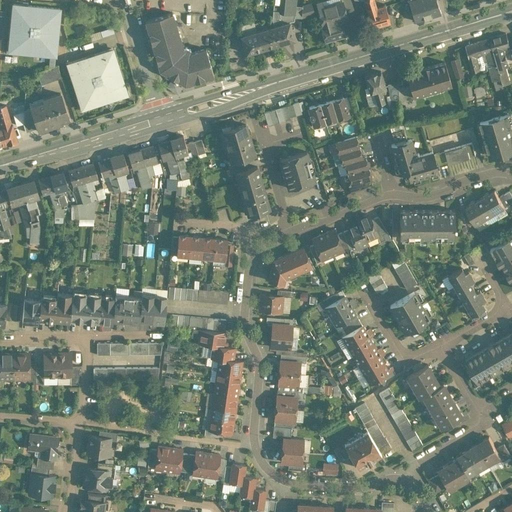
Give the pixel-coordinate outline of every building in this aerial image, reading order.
[(281,0),(280,9),(280,11),(286,11),(295,12),(296,5),(296,0),(281,0)] [(385,5),(377,7),(374,0),(363,0),(372,28),(390,23),(385,5)] [(408,0),(415,20),(440,13),(436,0),(408,0)] [(326,6),(336,38),(344,36),(346,35),(341,21),(347,19),(342,1),(326,6)] [(60,8),(13,3),(10,40),(7,39),(6,52),(19,53),(19,50),(50,54),(49,67),(54,65),(60,8)] [(302,8),(301,16),(314,12),(311,3),(302,6),(302,8)] [(302,8),(302,6),(296,5),(295,12),(286,11),(289,21),(294,19),(295,15),(301,16),(302,8)] [(336,38),(326,6),(318,8),(323,25),(320,26),(325,41),(326,41),(336,38)] [(286,11),(280,11),(280,9),(274,8),(273,10),(273,18),(272,20),(274,25),(279,43),(294,38),(291,25),(289,21),(286,11)] [(151,38),(178,30),(172,12),(151,18),(145,20),(151,38)] [(256,31),(261,48),(279,43),(274,25),(270,27),(256,31)] [(113,27),(60,44),(62,49),(115,31),(113,27)] [(173,76),(188,48),(186,46),(183,47),(178,30),(151,38),(160,69),(173,76)] [(252,32),(241,35),(246,52),(261,48),(256,31),(252,32)] [(506,33),(490,38),(494,52),(501,79),(503,85),(510,83),(506,66),(508,65),(503,49),(510,47),(506,33)] [(490,38),(480,41),(483,55),(485,62),(491,60),(493,66),(490,67),(493,79),(497,91),(504,89),(503,85),(501,79),(494,52),(490,38)] [(480,41),(465,46),(472,72),(480,70),(476,57),(483,55),(480,41)] [(112,48),(68,63),(79,97),(77,98),(81,110),(93,106),(92,104),(117,96),(118,98),(130,94),(126,82),(124,83),(112,48)] [(188,48),(173,76),(185,83),(214,75),(206,48),(191,52),(191,49),(188,48)] [(458,56),(451,58),(456,78),(464,76),(458,56)] [(430,66),(421,69),(406,73),(410,85),(413,96),(414,96),(451,85),(445,62),(430,66)] [(49,67),(37,71),(41,84),(61,77),(58,67),(58,64),(54,65),(49,67)] [(380,71),(365,76),(370,93),(374,92),(377,104),(385,102),(382,94),(385,93),(386,88),(380,71)] [(400,79),(388,83),(391,104),(398,103),(399,88),(400,79)] [(464,85),(466,96),(473,95),(470,83),(464,85)] [(410,85),(399,88),(398,103),(405,104),(406,107),(416,104),(414,96),(413,96),(410,85)] [(484,86),(475,87),(477,97),(485,96),(484,86)] [(61,93),(43,99),(44,102),(31,106),(31,107),(38,127),(39,129),(69,119),(61,93)] [(343,96),(332,100),(337,119),(349,115),(343,96)] [(332,100),(320,103),(326,122),(337,119),(332,100)] [(298,101),(292,103),(296,114),(302,113),(298,101)] [(292,103),(287,105),(290,116),(296,114),(292,103)] [(320,103),(309,106),(311,113),(309,115),(310,118),(312,119),(314,126),(326,122),(320,103)] [(6,104),(0,105),(0,121),(0,123),(0,124),(1,126),(0,126),(0,140),(1,144),(8,142),(16,139),(12,123),(11,123),(6,104)] [(287,105),(281,106),(285,120),(291,118),(290,116),(287,105)] [(281,106),(275,108),(279,121),(285,120),(281,106)] [(31,107),(24,109),(23,122),(26,131),(38,127),(31,107)] [(275,108),(269,110),(273,123),(279,121),(275,108)] [(273,123),(269,110),(264,112),(268,125),(273,123)] [(20,112),(14,114),(17,124),(23,122),(20,112)] [(509,113),(480,121),(481,122),(478,123),(480,129),(482,128),(486,141),(483,141),(486,150),(489,149),(490,156),(511,149),(511,123),(511,121),(511,120),(511,113),(509,114),(509,113)] [(470,115),(425,127),(432,150),(433,154),(467,145),(472,143),(478,165),(484,163),(473,127),(470,115)] [(402,122),(390,125),(395,143),(407,139),(402,122)] [(245,123),(222,130),(228,149),(251,143),(245,123)] [(170,138),(170,139),(180,171),(180,173),(182,178),(189,177),(181,153),(187,151),(185,143),(183,134),(170,138)] [(356,136),(335,142),(338,152),(359,146),(356,136)] [(201,138),(194,140),(198,154),(205,152),(201,138)] [(395,143),(391,144),(391,146),(388,146),(390,152),(393,151),(396,164),(394,164),(395,170),(398,169),(399,171),(403,170),(405,177),(409,176),(410,179),(413,178),(414,181),(420,179),(419,176),(431,173),(432,175),(437,174),(437,171),(438,171),(433,154),(432,150),(419,154),(418,152),(415,153),(411,138),(407,139),(395,143)] [(170,139),(158,143),(162,158),(172,155),(173,157),(167,159),(171,173),(180,171),(170,139)] [(194,140),(185,143),(187,151),(190,150),(192,156),(198,154),(194,140)] [(251,143),(228,149),(231,160),(231,161),(244,157),(254,154),(251,143)] [(153,144),(140,148),(147,170),(149,176),(152,175),(155,174),(152,164),(155,163),(154,161),(157,160),(153,144)] [(467,145),(444,151),(448,163),(470,157),(467,145)] [(359,146),(338,152),(341,163),(344,162),(362,157),(362,156),(359,146)] [(140,148),(128,152),(133,167),(138,165),(139,167),(138,167),(139,171),(138,171),(142,188),(152,185),(151,182),(150,182),(150,180),(149,176),(147,170),(140,148)] [(307,151),(280,159),(288,187),(315,179),(307,151)] [(123,153),(110,156),(111,157),(115,173),(116,172),(117,177),(119,185),(128,182),(124,170),(128,169),(123,153)] [(362,157),(344,162),(347,173),(368,166),(365,156),(362,156),(362,157)] [(115,173),(111,157),(98,161),(103,176),(108,174),(110,180),(111,179),(113,187),(119,185),(117,177),(116,172),(115,173)] [(244,157),(231,161),(231,160),(226,162),(228,168),(246,163),(244,157)] [(93,162),(81,166),(91,200),(96,199),(98,198),(92,179),(98,177),(93,162)] [(246,163),(228,168),(230,174),(236,172),(247,168),(246,163)] [(91,200),(81,166),(68,169),(73,185),(78,183),(83,202),(84,203),(91,200)] [(247,168),(236,172),(239,183),(260,177),(257,166),(247,168)] [(368,166),(347,173),(350,182),(350,183),(366,179),(371,177),(368,166)] [(63,171),(51,174),(51,175),(55,190),(57,195),(60,206),(67,203),(62,188),(68,186),(63,171)] [(57,195),(55,190),(51,175),(51,174),(38,178),(43,194),(49,192),(55,208),(60,206),(57,195)] [(260,177),(239,183),(248,214),(269,208),(260,177)] [(366,179),(350,183),(350,182),(348,183),(351,191),(367,184),(366,179)] [(38,195),(33,180),(21,183),(25,199),(26,199),(31,216),(31,218),(31,222),(39,219),(37,214),(40,213),(35,196),(38,195)] [(25,199),(21,183),(8,187),(13,203),(19,201),(24,218),(31,216),(26,199),(25,199)] [(104,188),(97,190),(100,198),(106,196),(105,195),(104,189),(104,188)] [(10,224),(5,206),(7,205),(2,189),(0,189),(0,225),(0,227),(0,237),(11,236),(7,225),(10,224)] [(495,189),(490,192),(489,191),(484,194),(485,195),(495,212),(505,207),(499,196),(495,189)] [(504,193),(499,196),(505,207),(510,203),(504,193)] [(495,212),(485,195),(476,201),(475,201),(486,218),(495,212)] [(91,200),(84,203),(83,202),(77,203),(79,218),(94,218),(96,199),(91,200)] [(486,218),(475,201),(476,201),(475,199),(470,202),(471,204),(465,207),(468,212),(474,222),(476,224),(486,218)] [(77,203),(71,205),(71,218),(79,218),(77,203)] [(60,206),(55,208),(55,215),(64,215),(64,208),(61,208),(60,206)] [(426,237),(426,209),(400,209),(400,224),(399,224),(399,225),(400,225),(400,237),(426,237)] [(426,209),(426,237),(454,237),(454,226),(455,226),(455,224),(454,224),(454,209),(426,209)] [(474,222),(468,212),(463,215),(469,225),(474,222)] [(387,232),(378,216),(370,219),(368,213),(357,218),(358,222),(359,222),(366,239),(367,239),(377,235),(379,241),(385,239),(383,234),(387,232)] [(39,219),(31,222),(31,223),(31,225),(30,228),(30,242),(39,243),(40,225),(39,219)] [(157,232),(158,221),(149,220),(148,232),(157,232)] [(358,222),(348,227),(348,228),(342,231),(349,248),(356,245),(357,248),(368,243),(367,239),(366,239),(359,222),(358,222)] [(334,228),(323,233),(332,254),(343,249),(337,234),(334,228)] [(171,232),(163,231),(162,239),(170,240),(171,232)] [(342,231),(337,234),(343,249),(343,250),(349,248),(342,231)] [(332,254),(323,233),(312,238),(315,243),(321,259),(322,258),(332,254)] [(191,235),(178,234),(178,236),(176,254),(189,255),(191,235)] [(203,236),(191,235),(189,255),(201,256),(203,236)] [(505,268),(511,263),(511,235),(491,248),(497,260),(498,260),(500,263),(500,264),(500,265),(502,263),(505,268)] [(215,237),(203,236),(201,256),(213,257),(215,237)] [(227,239),(215,237),(213,257),(212,263),(224,264),(224,258),(225,258),(227,243),(227,239)] [(484,242),(479,245),(485,256),(490,252),(484,242)] [(132,244),(124,243),(123,251),(131,252),(132,244)] [(134,243),(134,253),(142,254),(142,243),(134,243)] [(233,244),(227,243),(225,258),(224,258),(224,264),(231,265),(233,244)] [(321,259),(315,243),(309,245),(316,262),(322,259),(322,258),(321,259)] [(479,245),(473,248),(479,259),(485,256),(479,245)] [(303,247),(273,260),(268,279),(283,283),(285,276),(311,265),(303,247)] [(479,259),(473,248),(468,251),(474,262),(479,259)] [(474,262),(468,251),(463,254),(469,265),(474,262)] [(402,256),(391,262),(394,268),(405,262),(402,256)] [(405,262),(394,268),(397,273),(408,267),(405,262)] [(408,267),(397,273),(407,288),(417,282),(408,267)] [(462,267),(448,276),(453,285),(471,275),(468,270),(464,272),(462,267)] [(378,270),(367,277),(370,282),(381,276),(378,270)] [(471,275),(453,285),(459,295),(473,287),(470,282),(474,280),(471,275)] [(381,276),(370,282),(373,287),(384,281),(381,276)] [(384,281),(373,287),(376,292),(387,286),(384,281)] [(198,288),(186,287),(185,299),(197,300),(198,288)] [(473,287),(459,295),(465,305),(482,294),(480,289),(476,292),(473,287)] [(228,291),(204,289),(203,301),(227,303),(228,291)] [(342,289),(316,304),(319,309),(324,306),(345,294),(342,289)] [(414,291),(390,305),(392,310),(392,311),(394,315),(395,315),(399,321),(399,323),(401,326),(402,327),(405,331),(429,317),(414,291)] [(72,293),(57,292),(57,298),(55,320),(61,320),(63,319),(69,319),(69,321),(70,321),(70,318),(72,293)] [(101,295),(72,293),(70,318),(75,319),(82,319),(87,320),(93,320),(99,321),(101,295)] [(277,295),(261,293),(259,309),(281,311),(282,296),(283,295),(277,295)] [(129,295),(115,294),(115,297),(113,319),(126,321),(129,295)] [(154,295),(141,294),(141,296),(139,319),(140,319),(152,320),(154,295)] [(345,294),(324,306),(330,316),(355,302),(353,298),(348,301),(345,294)] [(482,294),(465,305),(471,315),(484,307),(482,302),(485,299),(482,294)] [(115,297),(101,295),(99,321),(100,321),(100,320),(109,321),(109,322),(113,322),(113,319),(115,297)] [(141,296),(129,295),(126,321),(139,322),(140,319),(139,319),(141,296)] [(167,296),(154,295),(152,320),(164,322),(167,296)] [(57,298),(41,296),(40,300),(39,318),(45,319),(52,320),(55,320),(57,298)] [(40,300),(24,298),(22,320),(38,322),(39,318),(40,300)] [(355,302),(330,316),(336,326),(340,323),(356,314),(352,307),(356,305),(355,302)] [(19,320),(21,304),(9,303),(7,319),(19,320)] [(484,307),(471,315),(473,320),(487,312),(484,307)] [(356,314),(340,323),(343,328),(359,319),(356,314)] [(359,319),(343,328),(346,333),(362,324),(359,319)] [(284,323),(272,322),(272,323),(271,334),(291,336),(292,324),(284,323)] [(346,333),(342,336),(347,346),(372,331),(370,328),(366,331),(362,324),(346,333)] [(195,328),(193,328),(192,336),(199,337),(199,343),(212,345),(212,344),(227,346),(228,341),(224,341),(226,331),(225,331),(219,330),(212,330),(206,329),(201,329),(195,328)] [(372,331),(347,346),(353,355),(373,343),(369,337),(374,335),(372,331)] [(511,332),(466,360),(478,382),(511,362),(511,332)] [(291,336),(271,334),(270,346),(276,347),(290,348),(291,336)] [(373,343),(353,355),(358,365),(383,350),(381,347),(377,350),(373,343)] [(235,347),(227,346),(212,344),(212,345),(210,357),(213,357),(219,358),(219,357),(233,360),(233,359),(235,347)] [(290,348),(276,347),(276,353),(281,353),(306,356),(306,352),(296,351),(296,348),(290,348)] [(383,350),(358,365),(364,374),(384,362),(381,356),(385,354),(383,350)] [(14,353),(0,352),(0,377),(2,378),(14,378),(14,353)] [(58,375),(58,352),(44,352),(44,366),(44,375),(58,375)] [(71,365),(71,352),(58,352),(58,375),(70,375),(71,375),(71,365)] [(29,353),(14,353),(14,378),(28,378),(29,378),(29,362),(29,353)] [(306,356),(281,353),(280,359),(300,361),(300,362),(306,362),(306,356)] [(233,360),(219,357),(219,358),(213,357),(211,368),(217,369),(240,373),(242,360),(233,359),(233,360)] [(300,361),(280,359),(279,371),(299,373),(300,362),(300,361)] [(44,366),(36,366),(36,362),(36,380),(36,383),(44,383),(44,375),(44,366)] [(384,362),(364,374),(370,384),(394,370),(392,366),(388,369),(384,362)] [(427,364),(407,376),(413,386),(433,375),(430,369),(427,364)] [(80,365),(71,365),(71,375),(70,375),(70,383),(78,383),(80,365)] [(240,373),(217,369),(216,381),(238,385),(240,373)] [(299,373),(279,371),(278,383),(298,385),(298,384),(299,373)] [(308,374),(299,373),(298,384),(303,385),(303,389),(307,386),(308,374)] [(433,375),(413,386),(420,397),(423,395),(439,385),(436,380),(437,379),(434,374),(433,375)] [(238,385),(216,381),(214,393),(237,396),(238,385)] [(298,385),(278,383),(277,389),(295,391),(303,391),(303,389),(303,385),(298,384),(298,385)] [(439,385),(423,395),(429,405),(449,393),(446,388),(443,383),(439,385)] [(333,386),(325,385),(324,393),(332,394),(333,386)] [(389,387),(379,393),(382,398),(392,392),(389,387)] [(392,392),(382,398),(385,403),(395,397),(392,392)] [(237,396),(214,393),(212,405),(235,408),(237,396)] [(449,393),(429,405),(435,415),(455,404),(452,399),(452,398),(449,393)] [(295,397),(277,395),(276,407),(296,409),(297,397),(295,397)] [(395,397),(385,403),(388,408),(398,402),(395,397)] [(364,401),(354,407),(360,417),(370,412),(370,411),(364,401)] [(398,402),(388,408),(391,413),(401,407),(398,402)] [(455,404),(435,415),(442,428),(462,416),(458,409),(455,404)] [(235,408),(212,405),(211,417),(233,420),(235,408)] [(296,409),(276,407),(275,419),(292,421),(295,421),(296,409)] [(401,407),(391,413),(394,418),(404,413),(401,407)] [(370,412),(360,417),(367,429),(369,433),(379,427),(370,412)] [(404,413),(394,419),(397,424),(407,418),(404,413)] [(233,420),(211,417),(209,428),(209,429),(223,431),(232,432),(233,420)] [(407,418),(397,424),(400,429),(410,423),(407,418)] [(410,423),(400,429),(403,434),(413,428),(410,423)] [(274,425),(272,437),(283,438),(283,437),(290,438),(291,427),(274,425)] [(379,427),(369,433),(375,443),(385,438),(379,427)] [(223,431),(209,429),(209,428),(205,428),(204,434),(222,437),(223,431)] [(413,428),(403,434),(406,439),(416,433),(413,428)] [(367,429),(363,432),(361,429),(355,433),(357,435),(354,437),(353,434),(347,438),(349,440),(344,443),(358,467),(364,463),(366,464),(368,462),(368,461),(372,459),(372,460),(375,459),(375,457),(381,454),(378,448),(375,443),(369,433),(367,429)] [(117,432),(99,430),(99,436),(110,437),(110,439),(116,440),(117,432)] [(55,436),(30,433),(28,447),(35,448),(34,453),(36,455),(37,455),(41,455),(41,456),(54,458),(55,458),(58,440),(55,440),(55,436)] [(416,433),(406,439),(409,445),(419,439),(416,433)] [(99,436),(91,435),(90,441),(88,441),(87,452),(98,454),(100,455),(102,455),(104,454),(106,455),(107,446),(109,447),(110,439),(110,437),(99,436)] [(496,448),(489,436),(483,439),(483,441),(477,444),(488,463),(501,456),(496,448)] [(290,438),(283,437),(283,438),(282,449),(302,451),(303,439),(290,438)] [(385,438),(375,443),(378,448),(389,442),(386,437),(385,438)] [(419,439),(409,445),(412,450),(422,444),(419,439)] [(389,442),(378,448),(381,454),(392,448),(389,442)] [(477,444),(477,443),(472,446),(472,447),(467,450),(467,449),(466,449),(478,469),(488,463),(477,444)] [(504,443),(496,448),(501,456),(503,460),(511,455),(504,443)] [(170,446),(158,445),(158,449),(155,466),(155,467),(167,469),(170,446)] [(182,448),(170,446),(167,469),(179,471),(179,470),(182,452),(182,448)] [(158,449),(150,448),(148,465),(155,466),(158,449)] [(302,451),(282,449),(281,461),(301,463),(302,451)] [(478,469),(466,449),(462,452),(462,453),(457,456),(469,477),(468,475),(478,469)] [(208,452),(196,450),(195,454),(193,472),(193,473),(204,475),(208,452)] [(188,453),(182,452),(179,470),(186,471),(188,453)] [(220,454),(208,452),(204,475),(216,476),(217,475),(219,458),(220,454)] [(188,453),(186,471),(193,472),(195,454),(188,453)] [(54,458),(41,456),(41,455),(37,455),(36,466),(49,467),(53,468),(54,458)] [(469,477),(457,456),(456,456),(457,457),(452,460),(452,461),(448,464),(447,463),(459,483),(469,477)] [(226,459),(219,458),(217,475),(224,476),(225,465),(226,459)] [(115,463),(98,461),(97,468),(109,469),(109,470),(114,471),(115,463)] [(245,464),(233,462),(232,466),(230,482),(241,483),(242,483),(243,474),(245,464)] [(337,474),(338,463),(323,462),(323,472),(337,474)] [(447,463),(442,466),(442,467),(437,470),(439,473),(446,485),(448,489),(459,483),(447,463)] [(49,467),(36,466),(31,465),(30,473),(33,473),(34,473),(48,474),(49,467)] [(232,466),(225,465),(224,476),(223,483),(230,484),(230,482),(232,466)] [(86,477),(111,480),(112,476),(108,475),(109,470),(109,469),(97,468),(85,466),(84,474),(86,474),(86,477)] [(48,474),(34,473),(33,473),(32,481),(30,481),(29,493),(36,494),(38,496),(41,496),(42,495),(52,496),(53,489),(54,489),(55,482),(54,482),(54,475),(48,474)] [(446,485),(439,473),(434,476),(441,488),(446,485)] [(243,474),(242,483),(241,483),(240,494),(252,496),(253,487),(254,487),(255,476),(243,474)] [(441,488),(434,476),(428,479),(435,492),(441,488)] [(111,480),(86,477),(84,477),(83,485),(91,486),(91,487),(97,488),(97,487),(107,488),(107,484),(110,484),(111,480)] [(254,487),(253,487),(252,496),(250,507),(262,508),(264,499),(265,489),(254,487)] [(105,494),(87,492),(86,499),(104,501),(105,494)] [(86,499),(85,499),(84,506),(81,506),(80,511),(100,511),(102,511),(104,501),(86,499)] [(270,499),(264,499),(262,508),(261,511),(267,511),(268,511),(270,499)] [(511,511),(511,504),(510,502),(499,509),(500,511),(511,511)]
